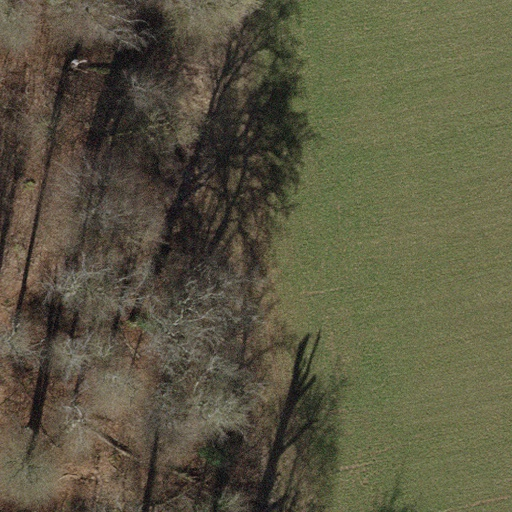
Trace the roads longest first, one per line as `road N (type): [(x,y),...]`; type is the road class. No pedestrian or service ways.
road 1 (track): [(0,315),(42,279),(220,202)]
road 2 (track): [(136,0),(151,52),(221,126)]
